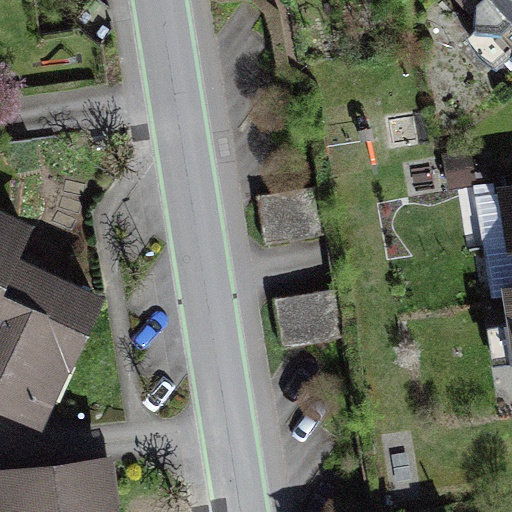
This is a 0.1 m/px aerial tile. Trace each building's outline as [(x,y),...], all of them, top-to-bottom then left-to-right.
[(511,0),(478,0),(511,37),(511,0)] [(511,195),(507,196),(511,226),(511,275),(495,278),(511,383),(511,195)] [(23,228),(0,217),(0,401),(29,415),(57,356),(68,362),(97,302),(8,260),(23,228)] [(281,350),(328,345),(322,291),(275,296),(281,350)] [(111,511),(107,469),(0,476),(0,511),(111,511)]
